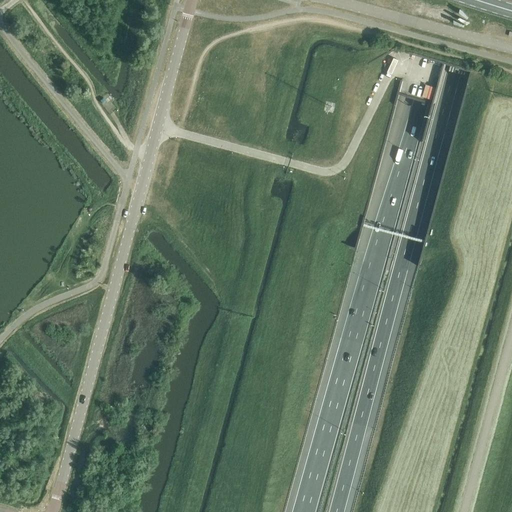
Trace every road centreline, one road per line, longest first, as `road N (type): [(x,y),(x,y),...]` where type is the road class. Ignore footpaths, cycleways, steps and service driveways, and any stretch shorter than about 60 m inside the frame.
road 1 (motorway): [(448,0),(303,511)]
road 2 (tertiary): [(52,511),(191,0)]
road 3 (motorway): [(336,511),(473,0)]
road 4 (unknown): [(511,71),(310,19),(230,34),(201,57),(172,159),(148,157)]
road 5 (unknown): [(23,0),(129,151),(148,157)]
road 6 (unclassified): [(511,49),(330,0)]
